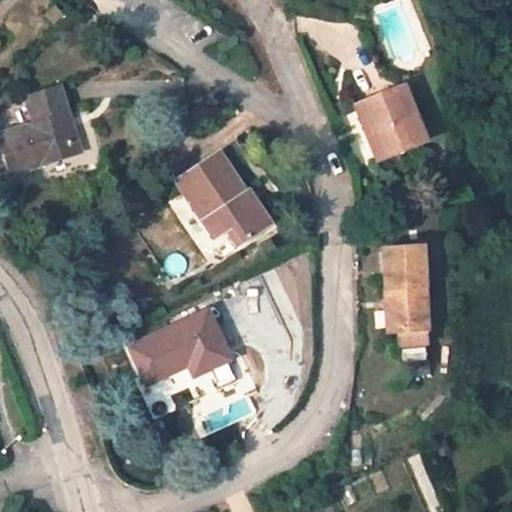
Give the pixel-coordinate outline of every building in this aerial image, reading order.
[(424,143),(402,87),(355,106),(376,162),(424,143)] [(79,152),(58,88),(26,98),(34,123),(0,134),(0,141),(11,176),(79,152)] [(249,202),(217,155),(174,183),(212,239),(230,228),(239,242),(267,225),(251,201),(249,202)] [(423,331),(420,250),(381,251),(384,333),(396,332),(396,347),(424,346),(423,331)] [(227,361),(206,313),(129,347),(145,384),(201,359),(207,370),(227,361)]
